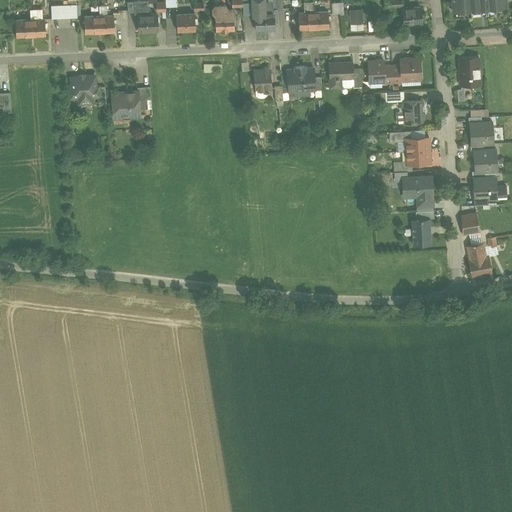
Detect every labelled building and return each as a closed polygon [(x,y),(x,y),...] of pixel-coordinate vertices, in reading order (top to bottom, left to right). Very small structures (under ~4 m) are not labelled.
[(147,0),(148,1),(134,1),(134,2),(134,13),(135,16),(138,16),(139,32),(157,31),(157,15),(149,15),(148,4),(156,4),(156,3),(155,0),(147,0)] [(176,0),(165,0),(165,2),(166,8),(177,8),(176,0)] [(264,0),(251,0),(253,15),(254,15),(256,31),(275,29),(274,10),(274,9),(273,9),(273,0),(272,1),(264,1),(264,0)] [(282,0),(271,0),(272,1),(273,0),(273,9),(274,9),(274,10),(283,10),(282,0)] [(392,0),(384,1),(385,9),(403,7),(402,0),(392,0)] [(452,0),(454,12),(463,11),(464,12),(471,12),(471,11),(478,10),(480,11),(496,9),(497,8),(506,7),(505,0),(452,0)] [(165,2),(156,3),(156,4),(156,11),(166,11),(166,8),(165,2)] [(203,3),(193,4),(194,11),(204,11),(203,3)] [(333,4),(333,14),(344,14),(344,3),(333,4)] [(70,6),(51,6),(52,19),(70,18),(70,6)] [(227,7),(217,7),(214,10),(214,14),(217,16),(217,26),(216,26),(216,28),(217,29),(217,32),(220,32),(220,33),(224,32),(235,31),(234,11),(229,11),(229,9),(227,7)] [(421,8),(402,10),(404,26),(423,24),(421,8)] [(352,13),(353,34),(365,34),(364,13),(352,13)] [(194,14),(176,15),(177,31),(195,30),(194,14)] [(313,14),(299,15),(299,30),(314,30),(313,14)] [(329,14),(313,14),(314,30),(330,29),(329,14)] [(99,16),(84,17),(85,33),(100,32),(99,16)] [(113,16),(99,16),(100,32),(114,31),(113,16)] [(44,19),(30,20),(30,36),(45,35),(44,19)] [(30,20),(15,20),(16,36),(30,36),(30,20)] [(479,57),(459,58),(461,86),(481,85),(479,57)] [(420,59),(400,60),(400,65),(401,81),(402,81),(402,80),(420,79),(420,80),(421,80),(420,59)] [(353,62),(329,64),(330,88),(341,88),(341,79),(353,78),(354,78),(353,69),(353,62)] [(384,62),(368,62),(369,82),(385,82),(385,81),(385,66),(384,62)] [(400,65),(392,66),(393,84),(402,83),(402,81),(401,81),(400,65)] [(392,66),(385,66),(385,81),(385,82),(385,84),(393,84),(392,66)] [(293,70),(287,71),(288,87),(289,93),(294,93),(296,94),(296,97),(303,96),(300,67),(295,68),(293,70)] [(308,69),(306,67),(300,67),(303,96),(309,96),(309,93),(311,91),(316,91),(315,78),(314,68),(308,69)] [(262,70),(254,71),(256,96),(259,98),(264,98),(267,96),(267,92),(269,92),(272,90),(270,70),(267,68),(265,68),(262,70)] [(360,68),(353,69),(354,78),(353,78),(354,89),(362,88),(360,68)] [(95,76),(85,77),(85,76),(80,77),(71,78),(72,89),(70,89),(71,98),(79,97),(79,103),(92,102),(92,96),(98,96),(99,96),(98,87),(96,87),(95,76)] [(105,86),(98,87),(99,96),(98,96),(99,105),(107,104),(105,86)] [(282,86),(275,87),(276,101),(283,101),(283,94),(282,87),(282,86)] [(150,87),(137,88),(138,92),(139,92),(140,110),(146,109),(145,100),(151,100),(150,87)] [(138,92),(112,94),(113,113),(129,112),(129,117),(140,116),(140,110),(139,92),(138,92)] [(403,92),(385,93),(386,101),(404,100),(403,92)] [(10,93),(0,93),(0,108),(1,108),(1,107),(11,106),(10,93)] [(421,101),(404,102),(404,103),(402,105),(402,109),(404,110),(405,123),(422,123),(422,122),(424,120),(424,116),(422,114),(421,101)] [(484,110),(468,111),(469,118),(481,117),(485,117),(484,110)] [(482,124),(469,124),(471,145),(483,145),(494,144),(493,123),(482,123),(482,124)] [(410,132),(394,133),(395,143),(406,142),(405,139),(411,138),(410,132)] [(411,138),(405,139),(406,142),(406,152),(430,151),(429,137),(411,138)] [(484,151),(473,151),(474,172),(475,173),(485,172),(498,171),(496,150),(484,151)] [(430,151),(406,152),(407,162),(406,162),(407,165),(407,166),(412,165),(430,164),(430,151)] [(408,179),(402,179),(402,180),(403,197),(419,196),(420,206),(433,205),(432,195),(433,195),(432,177),(408,179)] [(485,178),(473,179),(474,200),(489,199),(507,198),(506,186),(497,186),(496,177),(485,178)] [(434,219),(433,211),(416,212),(417,220),(430,219),(434,219)] [(477,214),(461,216),(464,235),(480,233),(477,214)] [(417,220),(411,220),(412,227),(414,227),(415,246),(432,245),(430,219),(417,220)] [(483,244),(467,246),(470,260),(469,260),(472,277),(492,274),(489,257),(485,257),(483,244)]
